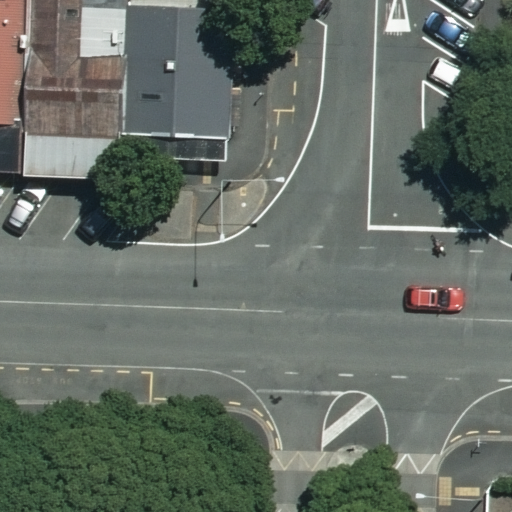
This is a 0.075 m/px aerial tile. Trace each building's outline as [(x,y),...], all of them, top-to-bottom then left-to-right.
[(0,0),(0,122),(24,124),(27,124),(30,0),(0,0)] [(30,0),(27,124),(125,126),(230,129),(233,129),(236,0),(30,0)] [(24,124),(0,122),(0,166),(23,167),(24,134),(24,124)] [(123,171),(124,152),(125,126),(27,124),(27,134),(26,168),(123,171)] [(230,155),(230,129),(125,126),(124,152),(230,155)]
